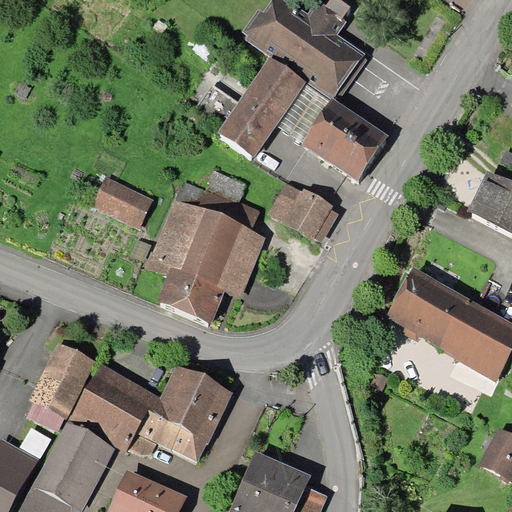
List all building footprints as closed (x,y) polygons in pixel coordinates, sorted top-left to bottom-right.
[(277,0),(248,41),(331,100),(361,59),(346,49),(332,38),(341,26),(315,8),(306,20),(277,0)] [(361,59),(331,100),(336,104),(366,62),(361,59)] [(236,110),(224,127),(221,130),(216,139),(246,160),(262,137),(276,118),(289,99),(296,89),(298,86),(290,80),(268,65),(236,110)] [(206,89),(192,108),(224,127),(236,110),(230,105),(206,89)] [(381,147),(296,89),(289,99),(317,119),(304,138),(295,151),(355,189),(370,164),(381,147)] [(317,119),(289,99),(276,118),(304,138),(317,119)] [(224,127),(192,108),(190,111),(221,130),(224,127)] [(190,111),(185,118),(214,139),(216,139),(221,130),(190,111)] [(198,196),(230,209),(238,189),(207,176),(198,196)] [(511,239),(511,190),(485,176),(475,195),(464,214),(511,239)] [(137,207),(104,185),(103,184),(88,209),(122,230),(137,207)] [(250,217),(230,209),(198,196),(174,185),(166,205),(241,236),(250,217)] [(265,215),(282,225),(299,196),(282,186),(265,215)] [(282,225),(307,240),(324,211),(299,196),(282,225)] [(170,272),(218,292),(232,259),(241,236),(166,205),(148,246),(137,273),(165,284),(170,272)] [(165,284),(156,306),(204,326),(218,292),(170,272),(165,284)] [(407,275),(382,321),(410,336),(435,290),(407,275)] [(435,290),(410,336),(435,350),(460,304),(435,290)] [(460,304),(435,350),(496,383),(511,353),(511,332),(488,320),(460,304)] [(511,353),(496,383),(510,390),(511,386),(511,353)] [(32,398),(61,414),(73,392),(44,376),(32,398)] [(195,386),(173,376),(154,416),(147,429),(170,440),(195,386)] [(65,433),(108,453),(120,427),(118,426),(99,417),(109,396),(88,385),(65,433)] [(170,440),(163,455),(189,467),(222,398),(209,393),(195,386),(170,440)] [(128,404),(109,396),(99,417),(118,426),(128,404)] [(54,427),(61,414),(32,398),(25,411),(54,427)] [(120,427),(136,434),(146,413),(128,404),(118,426),(120,427)] [(108,453),(127,462),(136,442),(163,455),(170,440),(147,429),(154,416),(146,413),(136,434),(120,427),(108,453)] [(511,440),(495,432),(476,467),(511,485),(511,440)] [(39,476),(76,496),(97,456),(60,437),(39,476)] [(284,476),(253,462),(230,510),(233,511),(286,511),(295,492),(299,483),(284,476)] [(66,511),(76,496),(39,476),(19,511),(66,511)] [(0,511),(10,511),(21,491),(0,479),(0,511)] [(122,487),(132,490),(134,485),(124,481),(122,487)] [(169,511),(172,506),(132,490),(122,487),(118,485),(107,511),(169,511)] [(313,511),(317,502),(295,492),(286,511),(313,511)]
